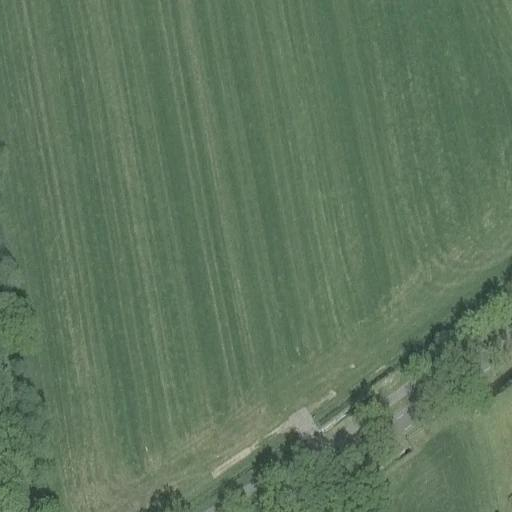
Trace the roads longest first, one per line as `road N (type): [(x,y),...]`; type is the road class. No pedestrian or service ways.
road 1 (tertiary): [(266,511),(511,341)]
road 2 (track): [(23,511),(0,376)]
